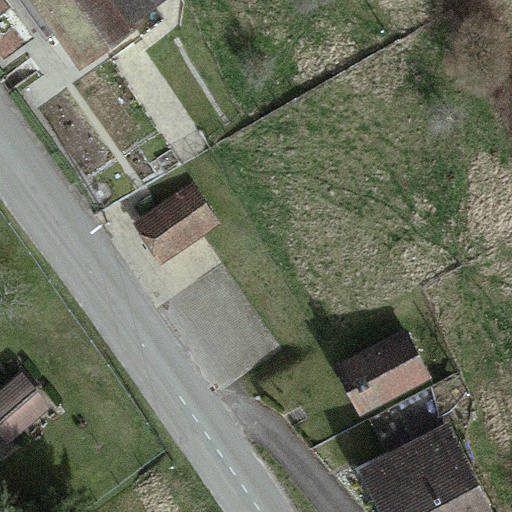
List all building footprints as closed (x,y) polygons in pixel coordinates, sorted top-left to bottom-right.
[(166,8),(161,0),(27,0),(75,69),(166,8)] [(192,189),(134,227),(157,262),(215,224),(192,189)] [(398,341),(342,372),(360,404),(416,373),(398,341)] [(23,385),(0,405),(0,438),(8,448),(48,413),(23,385)] [(487,511),(449,436),(361,481),(376,511),(487,511)]
